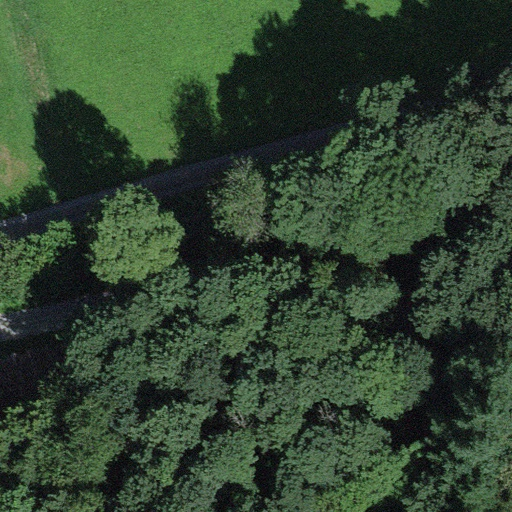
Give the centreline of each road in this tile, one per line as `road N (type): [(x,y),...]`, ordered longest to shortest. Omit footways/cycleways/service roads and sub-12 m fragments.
road 1 (track): [(0,323),(178,288),(300,278),(370,287),(415,325),(435,380),(433,458),(403,511)]
road 2 (track): [(0,226),(511,86)]
